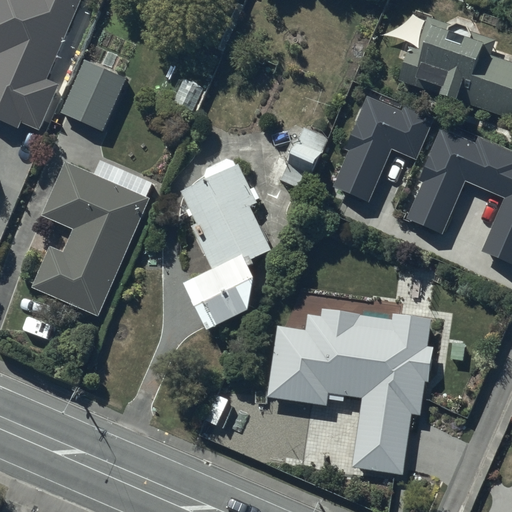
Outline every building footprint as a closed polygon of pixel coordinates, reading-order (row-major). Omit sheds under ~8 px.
[(0,0),(0,121),(21,131),(24,124),(41,132),(60,88),(46,82),(82,0),(0,0)] [(511,64),(491,58),(497,41),(428,18),(417,52),(412,51),(400,84),(415,89),(417,84),(445,94),(442,100),(460,106),(460,104),(511,121),(511,64)] [(127,80),(85,62),(63,115),(104,133),(127,80)] [(404,112),(368,97),(346,150),(352,153),(336,191),(371,205),(393,152),(418,162),(436,118),(406,106),(404,112)] [(331,140),(307,129),(282,183),(306,194),(331,140)] [(477,145),(443,130),(421,183),(425,185),(409,222),(443,237),(466,183),(507,200),(484,253),(511,265),(511,149),(481,136),(477,145)] [(210,187),(182,201),(198,231),(191,235),(196,244),(200,242),(204,249),(200,251),(215,280),(187,295),(211,343),(253,322),(259,291),(250,273),(274,261),(252,216),(260,212),(243,176),(234,160),(204,176),(210,187)] [(150,205),(69,170),(46,223),(76,236),(65,261),(54,256),(36,296),(98,324),(150,205)] [(306,334),(278,330),(267,409),(334,418),(336,408),(362,411),(354,472),(406,479),(413,423),(424,425),(429,389),(434,392),(439,353),(432,352),(435,329),(324,314),(323,321),(308,319),(306,334)]
